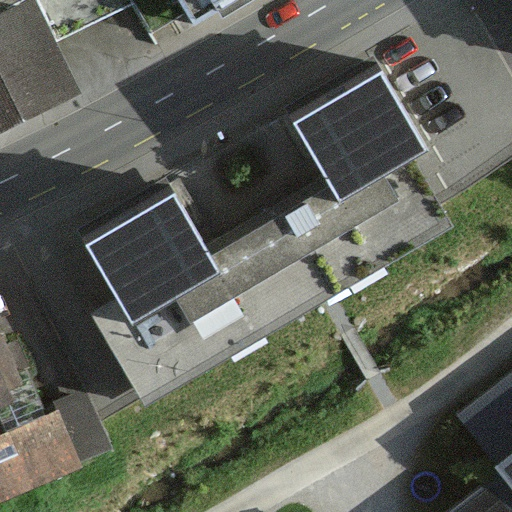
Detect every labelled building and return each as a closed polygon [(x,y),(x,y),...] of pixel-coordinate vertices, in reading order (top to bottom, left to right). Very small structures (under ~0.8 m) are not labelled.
[(179,0),(194,25),(234,0),(179,0)] [(0,134),(71,98),(29,16),(0,31),(0,134)] [(212,191),(108,251),(144,312),(122,325),(169,406),(466,236),(435,182),(461,167),(417,91),(335,138),(370,197),(254,264),(212,191)] [(0,510),(124,460),(97,396),(62,411),(6,275),(0,277),(0,510)] [(511,511),(511,392),(481,418),(511,454),(511,475),(468,511),(511,511)]
